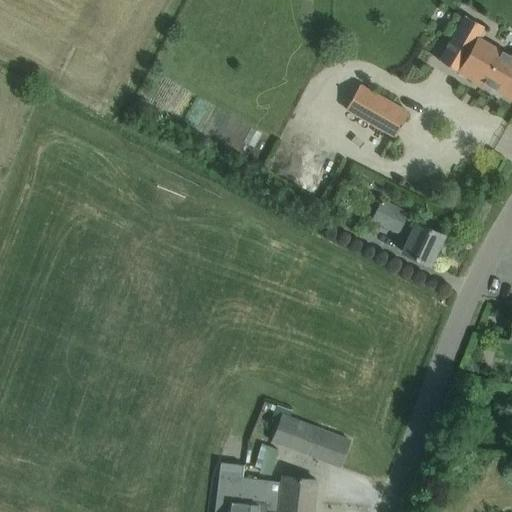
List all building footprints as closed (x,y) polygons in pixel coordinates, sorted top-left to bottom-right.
[(249,0),(320,34),(336,0),(249,0)] [(464,15),(438,61),(473,81),(475,77),(511,98),(511,57),(477,37),(483,26),(464,15)] [(384,28),(378,40),(398,50),(404,38),(384,28)] [(416,83),(429,52),(418,48),(410,66),(397,60),(392,73),(416,83)] [(394,137),(408,113),(359,85),(345,109),(394,137)] [(409,235),(401,252),(428,265),(430,261),(432,262),(436,253),(434,252),(442,235),(404,217),(406,213),(380,200),(371,220),(397,232),(398,230),(409,235)] [(339,466),(349,440),(281,415),(272,441),(339,466)] [(312,511),(316,480),(282,476),(281,482),(242,477),(243,465),(220,462),(218,475),(213,511),(312,511)]
